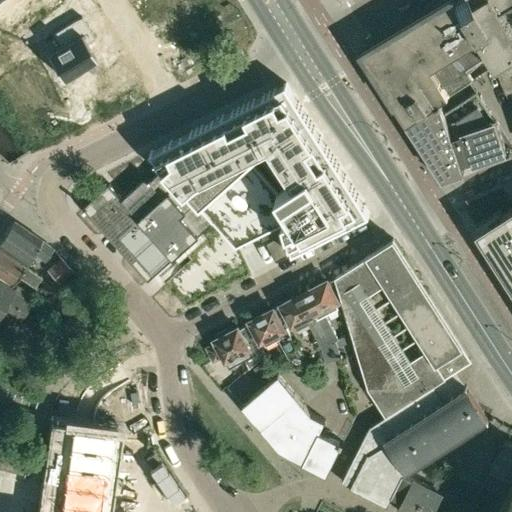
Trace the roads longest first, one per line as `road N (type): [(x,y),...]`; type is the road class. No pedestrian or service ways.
road 1 (residential): [(409,210),(165,335)]
road 2 (residential): [(231,511),(186,454),(165,335)]
road 3 (secondary): [(409,210),(304,50)]
road 4 (secondary): [(505,362),(409,210)]
road 5 (unclassified): [(52,191),(65,170),(179,113)]
road 6 (unclassified): [(179,113),(304,50)]
road 7 (unclassified): [(134,296),(59,217),(52,191)]
road 8 (residential): [(179,113),(106,0)]
road 9 (residential): [(0,32),(41,64),(61,113),(80,122)]
